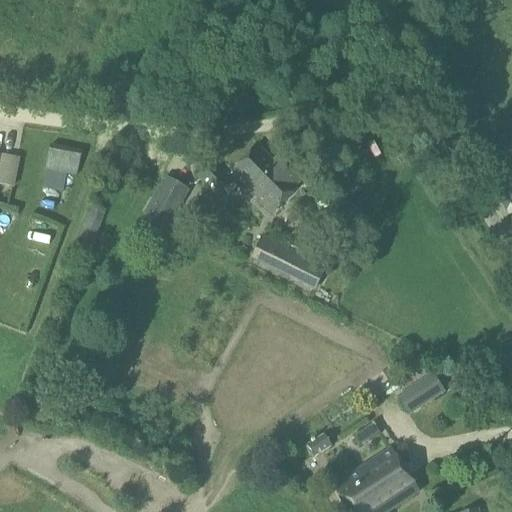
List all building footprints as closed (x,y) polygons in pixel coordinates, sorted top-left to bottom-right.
[(231,173),(272,214),(298,189),(295,187),(304,177),(285,158),(276,167),(256,147),(231,173)] [(80,153),(50,148),(45,172),(76,177),(80,153)] [(229,185),(212,168),(201,179),(218,196),(229,185)] [(155,237),(161,226),(165,228),(185,194),(167,184),(154,206),(147,202),(141,213),(143,215),(141,218),(143,220),(138,227),(155,237)] [(311,287),(321,269),(263,241),(254,258),(311,287)] [(400,403),(404,409),(438,387),(427,370),(393,392),(400,403)] [(323,436),(306,447),(313,458),(330,447),(323,436)] [(332,488),(346,511),(388,511),(417,493),(389,451),(332,488)]
